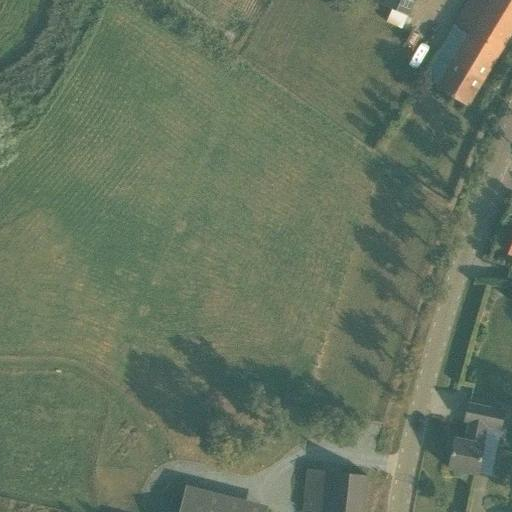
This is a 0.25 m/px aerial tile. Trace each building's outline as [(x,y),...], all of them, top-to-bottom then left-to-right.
[(413,0),(368,0),(369,0),(392,10),(407,16),(413,0)] [(425,74),(440,83),(436,88),(467,107),(511,31),(511,0),(468,0),(453,26),(468,35),(453,61),(438,52),(425,74)] [(483,444),(486,426),(504,429),(508,412),(468,403),(464,421),(468,422),(465,440),(454,438),(448,468),(477,474),(483,444)] [(363,511),(367,476),(306,469),(302,511),(311,511),(363,511)] [(178,511),(265,511),(267,506),(185,485),(178,511)]
